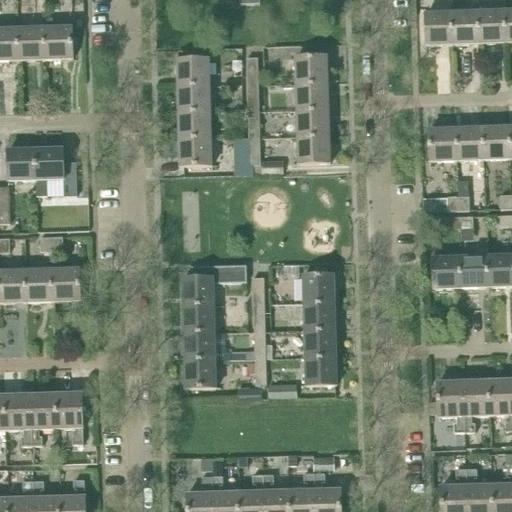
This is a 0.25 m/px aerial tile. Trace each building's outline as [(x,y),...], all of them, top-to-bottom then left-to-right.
[(240,0),(240,8),(259,8),(259,0),(240,0)] [(480,48),(506,47),(505,15),(479,16),(480,48)] [(453,49),(480,48),(479,16),(452,17),(453,49)] [(427,50),(453,49),(452,17),(426,18),(427,50)] [(20,63),(46,62),(45,30),(19,31),(20,63)] [(45,30),(46,62),(73,61),(72,30),(45,30)] [(0,63),(20,63),(19,31),(0,31),(0,63)] [(246,60),(246,74),(258,73),(257,60),(246,60)] [(295,61),(296,87),(327,86),(326,60),(295,61)] [(176,65),(177,92),(209,91),(208,64),(176,65)] [(246,74),(247,87),(258,87),(258,73),(246,74)] [(296,87),(297,114),(328,113),(327,86),(296,87)] [(247,87),(247,101),(259,100),(258,87),(247,87)] [(177,92),(178,118),(209,117),(209,91),(177,92)] [(247,101),(247,114),(259,114),(259,100),(247,101)] [(297,114),(297,141),(329,140),(328,113),(297,114)] [(247,114),(248,128),(259,127),(259,114),(247,114)] [(178,118),(178,145),(210,144),(209,117),(178,118)] [(248,128),(248,141),(260,141),(259,127),(248,128)] [(484,164),(510,163),(509,131),(483,132),(484,164)] [(456,133),(457,164),(484,164),(483,132),(456,133)] [(431,165),(457,164),(456,133),(430,134),(431,165)] [(329,140),(297,141),(298,168),(330,167),(329,140)] [(248,141),(249,154),(260,154),(260,141),(248,141)] [(210,144),(178,145),(179,171),(211,170),(210,144)] [(76,166),(63,166),(63,151),(36,152),(37,183),(64,183),(64,199),(77,199),(76,166)] [(37,183),(36,152),(8,153),(8,184),(37,183)] [(260,154),(249,154),(249,168),(261,168),(260,154)] [(263,177),(283,177),(282,164),(262,165),(263,177)] [(262,177),(262,169),(253,169),(253,178),(262,177)] [(0,190),(0,226),(9,227),(8,191),(0,190)] [(37,196),(37,208),(47,207),(47,196),(37,196)] [(500,213),(511,213),(510,199),(499,199),(500,213)] [(457,201),(457,214),(468,214),(467,200),(457,201)] [(447,214),(457,214),(457,201),(447,201),(447,214)] [(511,229),(511,219),(500,219),(500,230),(511,229)] [(460,231),(460,221),(446,222),(446,232),(460,231)] [(472,221),(460,221),(460,231),(472,231),(472,221)] [(460,246),(472,246),(472,234),(460,235),(460,246)] [(52,241),(52,254),(62,253),(61,240),(52,241)] [(41,254),(52,254),(52,241),(40,241),(41,254)] [(0,242),(0,255),(9,255),(9,242),(0,242)] [(511,290),(511,259),(488,261),(489,291),(511,290)] [(462,292),(489,291),(488,261),(461,262),(462,292)] [(434,293),(462,292),(461,262),(433,263),(434,293)] [(314,279),(327,278),(326,269),(314,269),(314,279)] [(246,270),(193,272),(193,283),(183,283),(183,310),(213,310),(213,286),(218,285),(218,288),(246,287),(246,270)] [(53,273),(54,305),(93,304),(92,283),(79,283),(79,272),(53,273)] [(27,306),(54,305),(53,273),(26,274),(27,306)] [(0,274),(0,286),(1,307),(27,306),(26,274),(0,274)] [(303,279),(303,307),(333,306),(332,279),(303,279)] [(253,281),(254,295),(264,294),(263,281),(253,281)] [(254,295),(254,308),(264,308),(264,294),(254,295)] [(303,307),(304,334),(333,333),(333,306),(303,307)] [(254,308),(254,321),(264,321),(264,308),(254,308)] [(183,310),(184,338),(214,337),(213,310),(183,310)] [(254,321),(255,335),(265,334),(264,321),(254,321)] [(304,334),(305,361),(334,361),(333,333),(304,334)] [(255,335),(255,348),(265,348),(265,334),(255,335)] [(184,338),(185,365),(215,364),(214,337),(184,338)] [(255,348),(255,361),(265,361),(265,348),(255,348)] [(255,361),(256,375),(266,374),(265,361),(255,361)] [(334,361),(305,361),(305,389),(335,388),(334,361)] [(215,364),(185,365),(186,392),(216,391),(215,364)] [(266,374),(256,375),(256,388),(266,388),(266,374)] [(505,433),(511,432),(511,383),(488,384),(489,419),(507,418),(507,425),(505,425),(505,433)] [(472,419),(489,419),(488,384),(463,385),(464,434),(476,434),(476,426),(472,426),(472,419)] [(453,435),(464,434),(463,385),(437,385),(438,420),(456,420),(456,426),(453,426),(453,435)] [(296,401),(296,388),(268,388),(268,401),(296,401)] [(39,432),(57,431),(57,397),(31,398),(32,448),(42,448),(41,439),(39,439),(39,432)] [(57,397),(57,431),(75,431),(76,438),(74,438),(74,447),(81,447),(81,431),(83,431),(83,421),(82,403),(82,397),(57,397)] [(21,448),(32,448),(31,398),(5,398),(6,433),(22,432),(23,440),(21,440),(21,448)] [(82,403),(83,421),(94,421),(93,403),(82,403)] [(467,438),(467,449),(476,449),(475,438),(467,438)] [(248,474),(247,460),(238,460),(239,474),(248,474)] [(298,460),(288,461),(289,473),(299,472),(298,460)] [(313,473),(334,473),(333,460),(313,460),(313,473)] [(211,461),(201,461),(202,476),(212,476),(211,461)] [(491,511),(511,511),(511,471),(506,472),(507,479),(509,479),(509,487),(491,488),(491,511)] [(73,481),(82,481),(82,472),(73,472),(73,481)] [(439,511),(465,511),(465,473),(454,473),(455,481),(458,481),(458,488),(439,489),(439,511)] [(465,511),(491,511),(491,488),(473,488),(473,481),(476,481),(476,473),(465,473),(465,511)] [(288,511),(314,511),(314,477),(303,477),(303,485),(306,485),(306,493),(288,494),(288,511)] [(314,477),(314,511),(340,511),(340,493),(322,493),(322,485),(324,485),(324,477),(314,477)] [(237,511),(263,511),(262,479),(252,479),(252,487),(255,487),(255,494),(237,495),(237,511)] [(263,511),(288,511),(288,494),(272,494),(272,486),(273,486),(273,479),(262,479),(263,511)] [(186,511),(211,511),(211,480),(201,481),(202,488),(204,488),(204,496),(186,497),(186,511)] [(211,511),(237,511),(237,495),(221,495),(220,487),(222,487),(222,480),(211,480),(211,511)] [(59,502),(59,511),(85,511),(85,501),(83,501),(82,484),(75,484),(76,492),(77,492),(78,502),(59,502)] [(8,511),(34,511),(33,485),(22,485),(22,493),(25,493),(25,503),(8,503),(8,511)] [(34,511),(59,511),(59,502),(42,503),(42,492),(45,492),(44,485),(33,485),(34,511)] [(0,511),(8,511),(8,503),(0,503),(0,511)]
